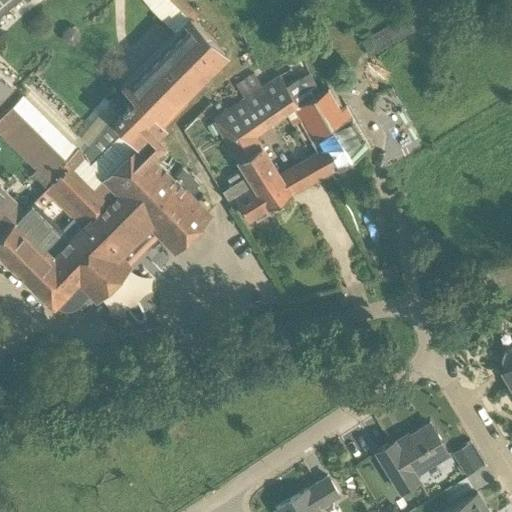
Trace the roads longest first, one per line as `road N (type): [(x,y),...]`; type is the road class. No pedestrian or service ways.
road 1 (residential): [(0,403),(421,303)]
road 2 (residential): [(220,498),(431,353)]
road 3 (residential): [(511,496),(431,353)]
